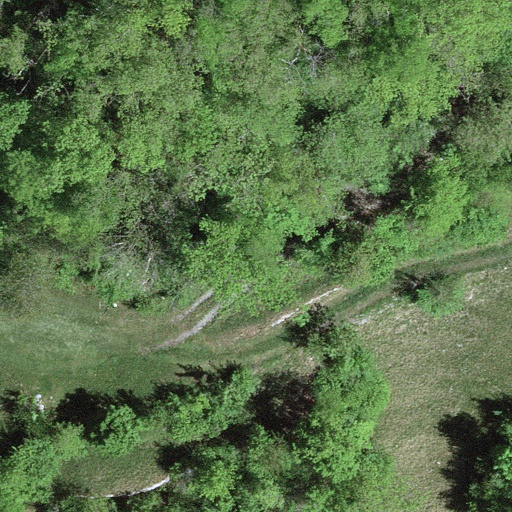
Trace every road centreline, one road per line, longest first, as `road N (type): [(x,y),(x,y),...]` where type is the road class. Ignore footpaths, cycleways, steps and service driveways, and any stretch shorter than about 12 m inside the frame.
road 1 (track): [(181,327),(301,224),(413,162),(511,57)]
road 2 (track): [(181,327),(184,358),(220,369),(410,272),(511,240)]
road 3 (track): [(0,331),(118,338),(181,327)]
